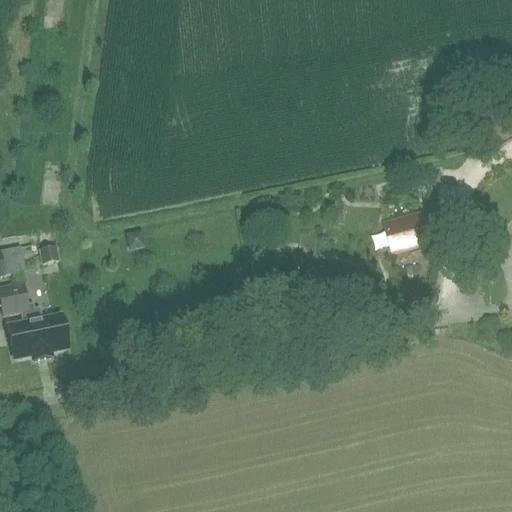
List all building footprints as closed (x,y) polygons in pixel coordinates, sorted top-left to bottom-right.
[(457,126),(479,128),(481,106),(459,104),(457,126)] [(384,228),(392,254),(421,246),(420,243),(435,239),(429,218),(414,222),(413,220),(384,228)] [(0,278),(25,273),(22,258),(20,250),(0,254),(0,253),(0,278)] [(42,267),(58,264),(55,250),(39,253),(42,267)] [(67,350),(61,319),(42,322),(40,310),(34,311),(33,306),(28,307),(23,286),(0,290),(0,303),(3,318),(21,315),(23,326),(8,329),(14,360),(32,357),(34,362),(50,359),(49,353),(67,350)]
